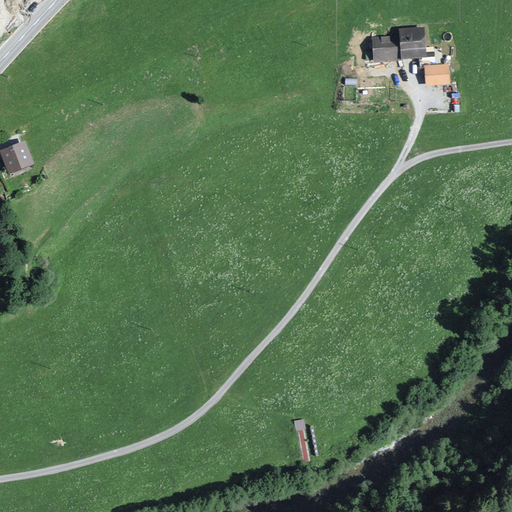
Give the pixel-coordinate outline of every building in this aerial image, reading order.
[(23,19),(2,0),(0,0),(0,32),(5,38),(23,19)] [(18,0),(32,14),(45,0),(18,0)] [(375,62),(428,60),(427,30),(401,31),(401,37),(374,38),(375,62)] [(426,85),(451,84),(450,64),(425,65),(426,85)] [(170,83),(178,95),(189,88),(181,76),(170,83)] [(38,169),(29,145),(4,154),(13,178),(38,169)] [(303,418),(296,420),(304,461),(311,460),(303,418)]
